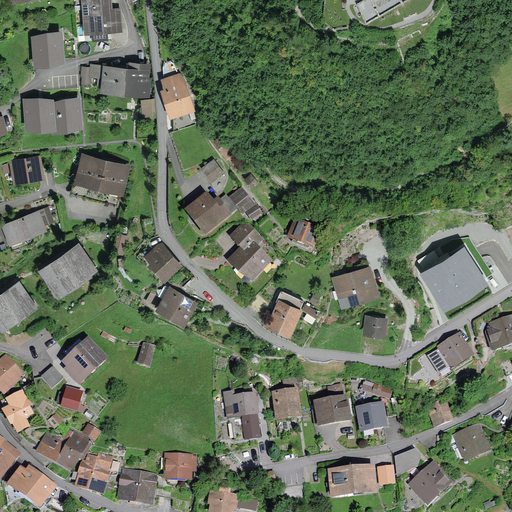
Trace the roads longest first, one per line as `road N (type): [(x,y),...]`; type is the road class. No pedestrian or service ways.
road 1 (residential): [(148,0),(163,229),(251,324),(311,353),(387,361),(511,290)]
road 2 (residential): [(511,390),(391,447),(279,467)]
road 3 (residential): [(121,0),(131,44),(49,74),(0,108)]
road 4 (residential): [(0,425),(54,478),(126,511)]
